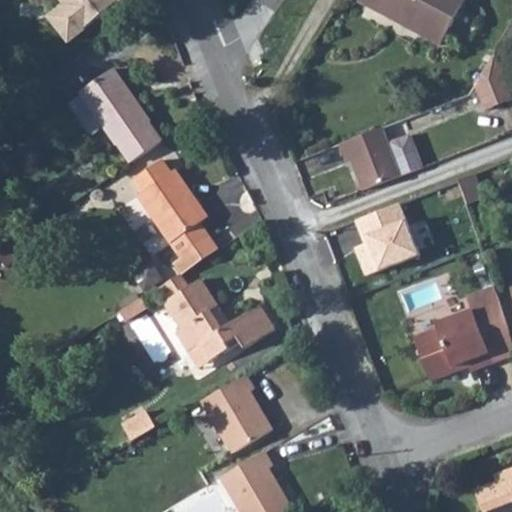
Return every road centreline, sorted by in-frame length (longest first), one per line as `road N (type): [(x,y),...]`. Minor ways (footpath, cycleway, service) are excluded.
road 1 (residential): [(291,227),(386,458)]
road 2 (residential): [(291,227),(511,143)]
road 3 (residential): [(212,59),(291,227)]
road 4 (residential): [(386,458),(511,409)]
